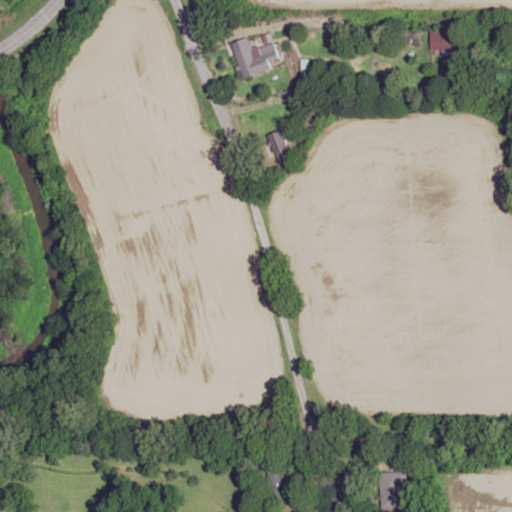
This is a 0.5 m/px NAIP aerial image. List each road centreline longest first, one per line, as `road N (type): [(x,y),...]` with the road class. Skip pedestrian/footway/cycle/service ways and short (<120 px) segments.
road 1 (residential): [(307,427),(243,184),(173,10)]
road 2 (residential): [(185,37),(325,26),(511,41)]
road 3 (residential): [(0,54),(18,41),(173,10)]
